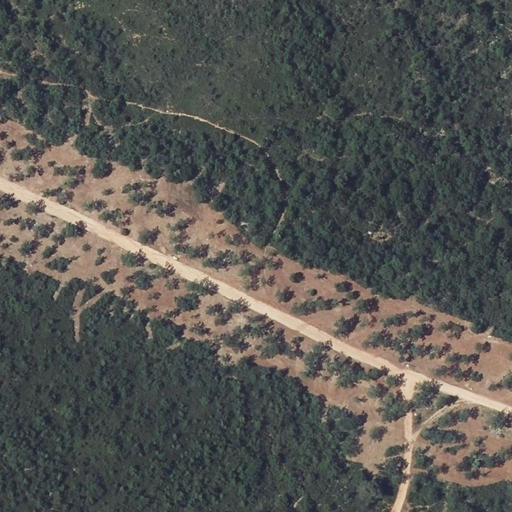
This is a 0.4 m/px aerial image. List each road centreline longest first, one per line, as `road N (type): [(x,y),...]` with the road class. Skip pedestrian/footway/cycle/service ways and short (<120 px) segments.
road 1 (track): [(0,180),(411,375),(511,408)]
road 2 (track): [(411,375),(419,432),(398,511)]
